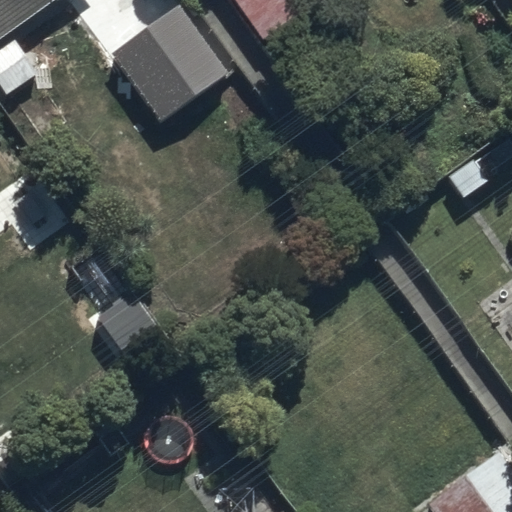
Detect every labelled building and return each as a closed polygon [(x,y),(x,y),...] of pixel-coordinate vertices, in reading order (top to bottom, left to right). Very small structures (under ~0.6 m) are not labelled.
[(0,0),(0,35),(46,0),(0,0)] [(308,0),(227,0),(254,38),(308,0)] [(226,78),(178,9),(108,58),(156,127),(226,78)] [(511,142),(507,134),(446,171),(461,195),(511,163),(511,142)] [(14,140),(0,150),(0,214),(51,281),(95,247),(14,140)] [(511,511),(511,446),(506,438),(426,499),(436,511),(511,511)]
